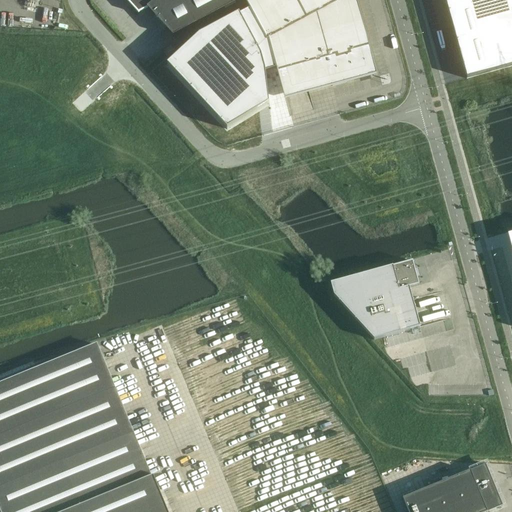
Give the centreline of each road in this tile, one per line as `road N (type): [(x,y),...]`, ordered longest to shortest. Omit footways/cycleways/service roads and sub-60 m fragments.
road 1 (unclassified): [(425,108),(227,158),(205,151),(76,0)]
road 2 (tertiary): [(511,425),(425,108)]
